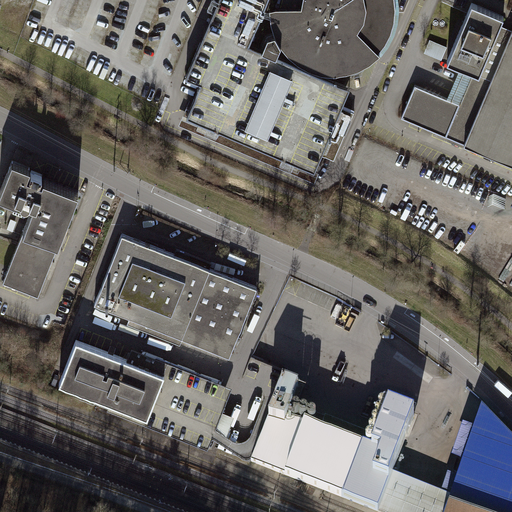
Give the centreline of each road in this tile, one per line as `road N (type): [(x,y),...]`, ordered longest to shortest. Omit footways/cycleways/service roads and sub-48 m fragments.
road 1 (unclassified): [(511,407),(354,288),(0,118)]
road 2 (track): [(0,459),(149,511)]
